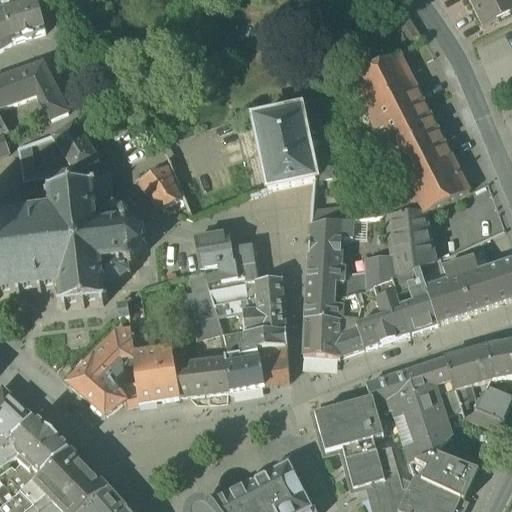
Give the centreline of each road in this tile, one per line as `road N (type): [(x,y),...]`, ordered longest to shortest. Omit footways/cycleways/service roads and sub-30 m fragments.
road 1 (residential): [(511,200),(459,68),(418,0)]
road 2 (residential): [(51,55),(135,194)]
